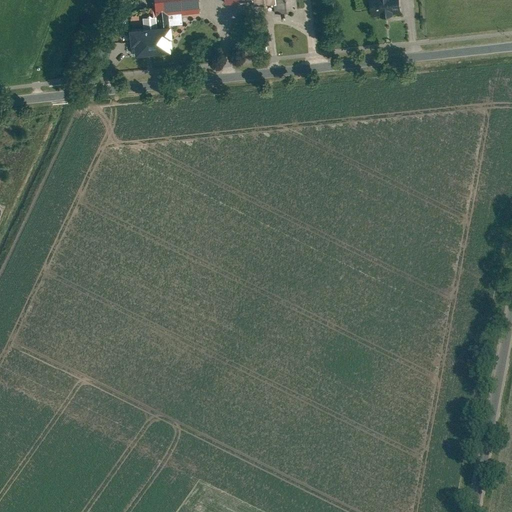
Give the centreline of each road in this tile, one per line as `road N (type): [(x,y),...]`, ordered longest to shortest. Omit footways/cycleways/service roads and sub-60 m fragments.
road 1 (tertiary): [(0,102),(511,46)]
road 2 (tertiary): [(473,511),(511,304)]
